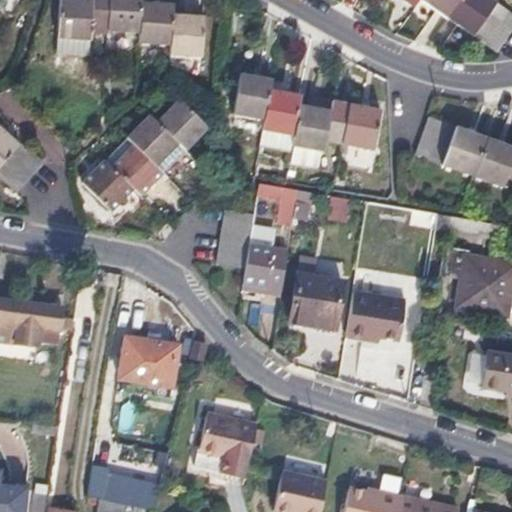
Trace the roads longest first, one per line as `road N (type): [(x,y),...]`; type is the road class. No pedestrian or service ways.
road 1 (residential): [(67,241),(147,263),(283,386),(511,456)]
road 2 (unknown): [(113,254),(72,489),(78,511)]
road 3 (residential): [(511,74),(453,77),(386,62),(284,0)]
road 4 (residential): [(67,241),(57,154),(0,110)]
